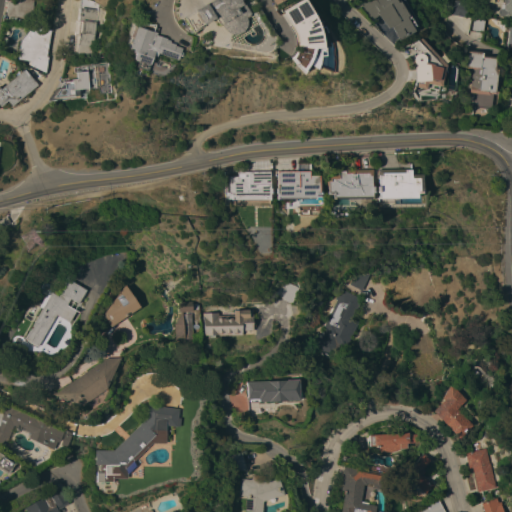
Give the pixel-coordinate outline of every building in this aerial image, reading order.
[(33,0),(32,17),(6,16),(7,2),(16,3),(16,0),(33,0)] [(86,0),(94,5),(89,54),(74,53),(76,34),(75,34),(77,20),(76,20),(77,0),(86,0)] [(205,0),(236,0),(243,14),(239,16),(240,20),(239,26),(236,31),(232,33),(226,34),(221,32),(217,29),(214,24),(212,25),(208,19),(187,33),(177,18),(187,12),(186,10),(199,1),(200,3),(205,0)] [(292,0),(298,0),(309,18),(312,25),(313,28),(315,39),(316,43),(318,57),(313,58),(311,66),(310,71),(302,66),(296,74),(288,65),(290,63),(286,58),(288,55),(289,54),(290,50),(290,49),(290,41),(289,37),(289,36),(288,32),(275,11),(292,0)] [(398,38),(397,37),(393,40),(389,33),(390,32),(387,26),(383,28),(373,15),(365,21),(355,7),(364,0),(400,0),(413,21),(409,23),(411,26),(408,28),(410,31),(398,38)] [(448,14),(451,0),(465,3),(462,17),(448,14)] [(511,0),(511,16),(496,15),(496,9),(497,9),(497,2),(500,2),(500,0),(511,0)] [(471,18),(480,19),(478,32),(469,30),(471,18)] [(511,22),(511,50),(503,49),(507,22),(511,22)] [(127,35),(130,24),(150,25),(149,27),(148,32),(151,33),(151,35),(161,38),(161,39),(165,40),(164,42),(170,44),(170,45),(176,48),(175,52),(177,53),(175,56),(174,56),(172,60),(153,53),(151,56),(148,55),(143,71),(132,67),(134,62),(128,60),(131,53),(128,51),(129,49),(124,47),(128,37),(126,36),(127,35)] [(50,29),(45,57),(47,57),(45,72),(29,65),(30,61),(17,59),(20,40),(31,26),(50,29)] [(423,83),(421,88),(411,86),(412,81),(411,81),(410,67),(411,66),(412,65),(411,64),(410,62),(409,61),(409,58),(409,56),(408,57),(399,46),(417,38),(419,37),(443,63),(442,64),(436,86),(423,83)] [(492,94),(490,94),(488,108),(469,106),(470,93),(466,92),(469,69),(461,68),(463,51),(480,53),(480,57),(493,59),(492,70),(495,70),(492,94)] [(85,89),(86,98),(52,101),(51,97),(57,89),(62,88),(62,82),(70,81),(69,79),(74,79),(74,73),(71,73),(70,67),(83,66),(82,63),(104,62),(106,92),(95,93),(95,88),(85,89)] [(11,106),(7,100),(0,105),(0,89),(14,77),(12,74),(21,67),(23,70),(28,66),(44,74),(34,81),(37,85),(11,106)] [(332,199),(332,194),(326,194),(326,185),(325,185),(324,171),(371,170),(371,178),(370,178),(370,186),(372,186),(372,193),(370,193),(370,198),(347,199),(332,199)] [(377,199),(377,192),(375,192),(375,186),(376,186),(376,176),(376,170),(410,170),(410,174),(422,174),(422,192),(420,192),(420,193),(415,193),(415,198),(398,198),(377,199)] [(308,171),(308,175),(319,175),(319,194),(314,194),(314,197),(314,199),(301,199),(276,199),(276,193),(274,193),(274,188),(276,188),(276,172),(308,171)] [(269,172),(269,188),(270,188),(270,194),(269,194),(269,199),(231,199),(231,195),(226,195),(225,176),(237,176),(236,172),(269,172)] [(78,266),(82,277),(101,272),(98,260),(78,266)] [(426,268),(434,294),(417,299),(409,273),(426,268)] [(342,351),(335,348),(330,358),(313,349),(337,299),(335,299),(341,287),(349,284),(356,271),(370,269),(371,270),(359,296),(360,296),(358,300),(359,300),(358,302),(359,302),(358,305),(355,306),(350,318),(357,321),(342,351)] [(76,284),(77,283),(85,288),(84,289),(85,290),(77,304),(69,299),(66,305),(75,310),(68,322),(55,314),(36,346),(24,339),(51,292),(58,297),(68,280),(76,284)] [(282,281),(292,285),(294,281),(299,283),(290,303),(275,297),(282,281)] [(109,327),(101,315),(125,284),(139,307),(109,327)] [(190,301),(191,304),(197,303),(197,309),(192,309),(191,309),(191,311),(177,312),(176,302),(190,301)] [(251,309),(252,330),(240,330),(240,335),(214,335),(214,337),(206,337),(206,335),(202,336),(202,313),(218,312),(218,316),(233,315),(233,310),(251,309)] [(191,313),(191,338),(183,339),(183,340),(174,340),(173,324),(181,312),(181,314),(191,313)] [(18,335),(19,336),(21,337),(22,339),(23,342),(23,343),(22,345),(20,347),(19,348),(18,348),(14,348),(13,347),(12,346),(11,345),(11,343),(10,341),(11,339),(12,337),(13,337),(15,336),(17,335),(18,335)] [(105,388),(81,406),(66,400),(59,390),(104,358),(120,357),(105,388)] [(297,379),(298,400),(257,402),(257,399),(256,399),(256,400),(249,400),(249,399),(246,399),(245,382),(297,379)] [(428,406),(445,390),(451,384),(466,400),(457,409),(473,425),(459,439),(431,409),(428,406)] [(0,410),(2,411),(6,405),(63,431),(58,442),(56,441),(52,449),(27,438),(29,433),(12,425),(2,448),(0,447),(0,410)] [(111,478),(111,482),(95,482),(95,472),(99,472),(99,464),(94,464),(94,450),(112,450),(145,418),(147,405),(178,409),(175,427),(165,425),(164,443),(150,443),(132,461),(134,466),(130,470),(128,472),(126,474),(125,473),(125,478),(111,478)] [(61,442),(60,442),(64,433),(71,436),(66,447),(60,444),(61,442)] [(408,433),(409,443),(405,443),(405,448),(400,448),(398,449),(394,451),(391,452),(388,452),(384,451),(381,451),(380,452),(379,452),(378,451),(378,450),(377,446),(368,446),(367,435),(408,433)] [(496,487),(478,492),(472,467),(468,468),(465,453),(486,448),(496,487)] [(0,453),(14,463),(7,474),(2,471),(0,469),(0,453)] [(246,471),(226,469),(223,457),(241,453),(246,471)] [(422,496),(413,488),(410,491),(400,483),(415,465),(413,464),(422,454),(430,461),(431,460),(433,461),(422,474),(433,483),(422,496)] [(339,511),(343,490),(339,489),(342,468),(388,476),(386,487),(366,483),(366,485),(363,485),(360,503),(376,506),(375,511),(339,511)] [(260,511),(243,511),(245,496),(238,495),(240,478),(250,479),(251,475),(264,476),(263,482),(266,482),(278,478),(283,495),(261,501),(260,511)] [(26,511),(24,507),(60,488),(68,504),(58,509),(59,511),(26,511)] [(496,498),(498,502),(501,501),(502,504),(500,504),(502,511),(483,511),(480,504),(496,498)] [(444,511),(421,511),(427,509),(426,506),(437,499),(444,511)]
